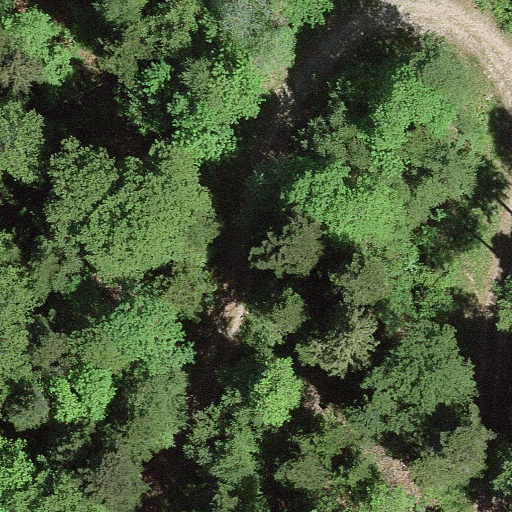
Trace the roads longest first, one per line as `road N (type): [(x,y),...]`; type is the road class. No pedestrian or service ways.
road 1 (track): [(511,61),(490,36),(447,14),(362,10),(323,32),(284,84),(250,163),(220,333),(182,437),(133,511)]
road 2 (track): [(493,511),(490,358),(511,244)]
